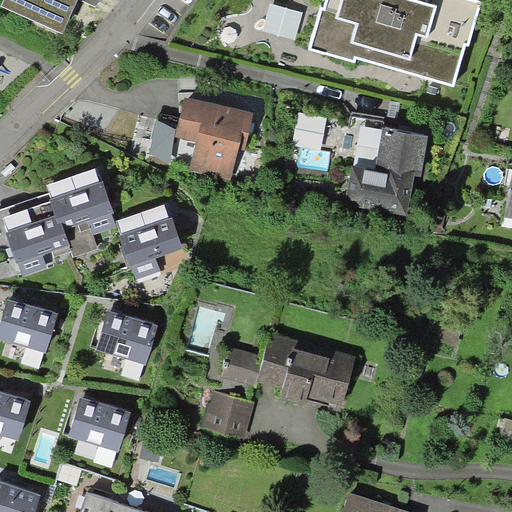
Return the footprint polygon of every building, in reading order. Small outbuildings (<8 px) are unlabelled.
[(70,0),(0,0),(0,5),(56,31),(70,0)] [(480,3),(471,0),(319,0),(305,49),(452,88),(480,3)] [(251,109),(180,97),(173,136),(192,139),(185,177),(238,185),(251,109)] [(368,158),(347,156),(342,203),(405,209),(409,173),(419,174),(423,133),(372,128),(368,158)] [(48,198),(0,215),(0,222),(19,274),(43,266),(40,255),(63,246),(57,229),(84,220),(92,243),(114,235),(132,285),(161,274),(156,260),(182,251),(166,207),(113,227),(94,174),(46,191),(48,198)] [(50,316),(2,302),(0,309),(0,337),(41,349),(50,316)] [(152,326),(104,312),(94,345),(143,359),(152,326)] [(456,346),(461,329),(436,321),(430,338),(456,346)] [(255,352),(227,344),(218,376),(250,385),(251,379),(335,402),(348,354),(260,330),(255,352)] [(253,400),(207,390),(199,428),(245,437),(253,400)] [(28,401),(0,393),(0,429),(19,434),(28,401)] [(127,415),(78,400),(68,434),(117,448),(127,415)] [(30,511),(36,494),(0,483),(0,511),(30,511)] [(409,511),(346,492),(339,511),(409,511)] [(140,511),(83,493),(75,511),(140,511)]
